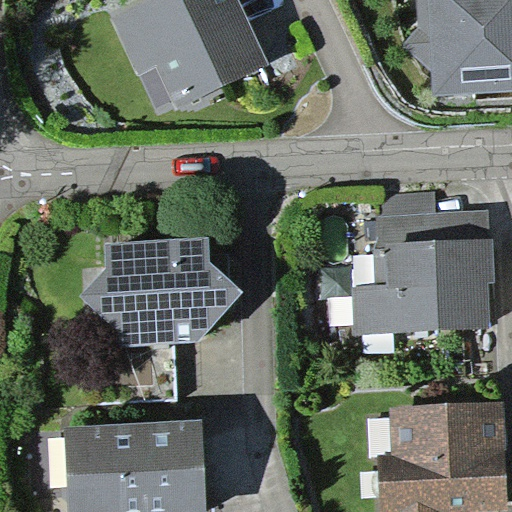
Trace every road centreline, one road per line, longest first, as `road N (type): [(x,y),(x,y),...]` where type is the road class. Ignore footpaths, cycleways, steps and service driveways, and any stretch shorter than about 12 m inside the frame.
road 1 (residential): [(399,159),(0,179)]
road 2 (residential): [(399,159),(317,0)]
